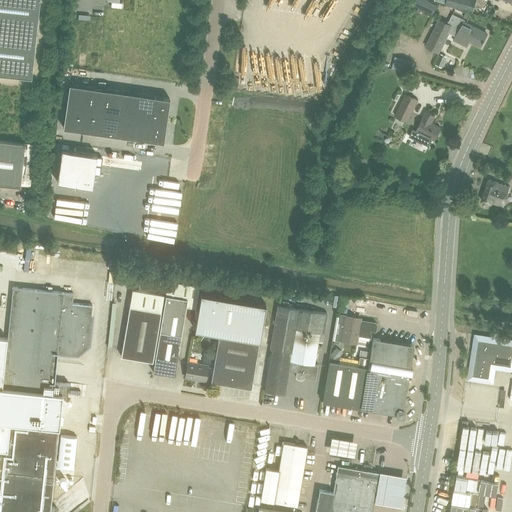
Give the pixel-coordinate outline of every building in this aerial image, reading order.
[(0,0),(0,74),(31,78),(38,16),(39,0),(0,0)] [(433,4),(426,0),(422,0),(420,5),(430,10),(433,4)] [(446,0),(445,5),(473,13),(476,0),(446,0)] [(452,16),(448,24),(440,21),(427,47),(439,52),(449,32),(457,36),(455,40),(466,46),(469,40),(481,46),(487,34),(464,23),(465,20),(457,16),(453,14),(452,16)] [(406,59),(403,71),(409,73),(412,61),(406,59)] [(69,84),(63,127),(163,142),(169,98),(69,84)] [(394,116),(408,122),(418,100),(405,94),(394,116)] [(426,111),(416,131),(434,140),(440,127),(431,122),(435,115),(426,111)] [(0,184),(22,186),(22,185),(26,143),(0,140),(0,184)] [(26,143),(22,185),(30,186),(34,144),(26,143)] [(61,149),(57,181),(92,187),(97,154),(61,149)] [(509,187),(498,183),(488,180),(481,200),(490,203),(491,202),(503,206),(509,187)] [(153,372),(175,375),(181,335),(186,307),(195,308),(198,289),(167,284),(162,315),(153,372)] [(13,287),(2,387),(68,394),(69,383),(50,381),(53,352),(74,354),(74,352),(78,353),(84,348),(85,346),(88,346),(92,305),(72,303),(73,294),(13,287)] [(132,289),(121,356),(152,361),(163,294),(132,289)] [(218,334),(211,381),(251,388),(259,340),(265,304),(200,293),(194,330),(218,334)] [(271,349),(265,391),(283,394),(284,394),(288,370),(296,371),(295,376),(297,379),(301,379),(304,378),(309,379),(315,380),(316,375),(318,364),(314,364),(318,340),(322,341),(327,312),(298,307),(278,304),(270,348),(271,349)] [(339,315),(335,339),(356,343),(357,336),(371,339),(372,332),(374,333),(376,323),(357,320),(357,318),(339,315)] [(470,377),(491,380),(493,365),(511,367),(511,341),(476,336),(470,377)] [(359,360),(339,356),(330,355),(322,401),(351,405),(351,404),(381,409),(381,411),(395,413),(397,415),(402,416),(404,415),(405,409),(403,407),(414,345),(372,338),(369,358),(359,356),(359,360)] [(336,347),(330,355),(339,356),(342,352),(336,347)] [(204,353),(202,363),(210,364),(211,354),(204,353)] [(187,362),(185,377),(205,381),(207,366),(187,362)] [(0,511),(57,511),(58,511),(51,503),(58,428),(10,424),(7,452),(0,451),(0,511)] [(356,440),(330,435),(328,451),(353,455),(356,440)] [(283,442),(278,470),(264,468),(259,499),(297,505),(306,445),(283,442)] [(319,489),(314,511),(370,511),(374,490),(357,488),(361,469),(337,466),(333,492),(319,489)] [(392,474),(380,472),(375,502),(387,505),(401,507),(406,476),(392,474)]
